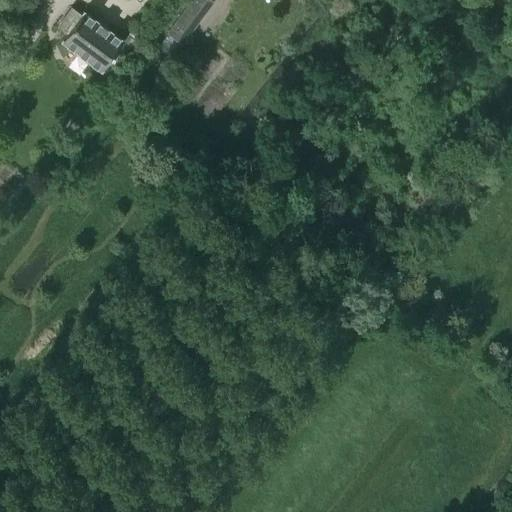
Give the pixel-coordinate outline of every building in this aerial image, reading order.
[(213,1),(211,0),(191,0),(167,31),(182,43),(213,1)] [(62,18),(72,25),(60,41),(100,71),(124,40),(83,10),(81,13),(71,6),(62,18)] [(380,19),(383,13),(374,6),(370,12),(380,19)] [(180,44),(166,34),(156,48),(171,58),(180,44)] [(427,182),(411,201),(425,212),(440,194),(427,182)]
